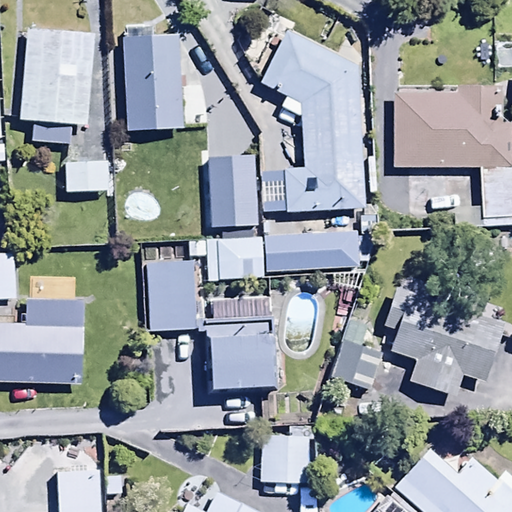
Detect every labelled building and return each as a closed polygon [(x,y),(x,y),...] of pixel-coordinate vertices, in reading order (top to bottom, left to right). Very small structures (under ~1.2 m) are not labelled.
[(96,23),(29,11),(13,98),(80,110),(96,23)] [(178,12),(121,13),(122,114),(179,114),(178,12)] [(365,213),(357,65),(285,32),(259,89),(285,100),(281,110),(302,119),(304,171),(284,172),(286,217),(365,213)] [(458,87),(458,96),(391,96),(392,173),(480,172),(480,225),(511,224),(511,123),(501,123),(501,86),(458,87)] [(252,139),(206,139),(205,209),(252,209),(252,139)] [(63,140),(63,175),(107,176),(107,141),(63,140)] [(0,233),(0,283),(11,283),(10,233),(0,233)] [(355,234),(262,240),(265,278),(357,272),(355,234)] [(196,240),(146,240),(145,313),(196,313),(196,240)] [(260,241),(204,243),(205,284),(262,282),(260,241)] [(0,305),(0,364),(83,367),(86,281),(23,278),(22,306),(0,305)] [(502,328),(395,289),(381,328),(396,333),(389,353),(416,363),(409,384),(453,400),(462,377),(481,384),(502,328)] [(273,390),(269,303),(207,306),(211,393),(273,390)] [(367,331),(344,324),(327,382),(368,394),(379,354),(361,349),(367,331)] [(310,413),(259,415),(261,467),(312,465),(310,413)] [(428,449),(392,491),(415,511),(511,511),(511,481),(504,474),(497,483),(472,461),(458,476),(428,449)] [(99,511),(99,454),(55,455),(55,511),(99,511)] [(249,511),(213,495),(205,511),(192,511),(184,508),(182,511),(249,511)] [(405,511),(386,496),(373,511),(405,511)]
